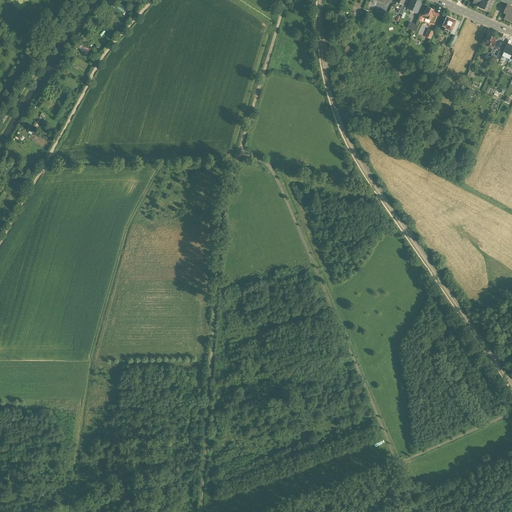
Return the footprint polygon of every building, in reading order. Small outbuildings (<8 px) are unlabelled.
[(420,4),(412,0),(408,9),(413,11),(412,12),(416,14),(420,4)] [(472,0),(474,0),(473,3),(479,6),(479,7),(489,12),(494,0),(493,0),(472,0)] [(511,6),(510,6),(507,4),(503,13),(506,15),(511,17),(511,6)] [(431,9),(428,7),(428,8),(427,8),(423,15),(426,17),(431,19),(432,16),(433,14),(432,14),(433,13),(434,11),(430,9),(431,9)] [(434,17),(432,16),(431,19),(430,21),(434,23),(437,17),(439,13),(436,12),(435,14),(436,14),(434,17)] [(459,22),(447,17),(446,16),(442,26),(445,28),(444,31),(448,33),(449,31),(451,32),(450,33),(453,35),(459,22)] [(429,35),(426,34),(425,36),(431,39),(434,32),(431,31),(429,35)] [(486,36),(486,37),(485,39),(484,38),(482,43),(487,45),(486,46),(492,49),(496,41),(494,41),(495,38),(490,36),(489,35),(488,35),(487,35),(486,35),(486,36)] [(511,46),(507,44),(503,52),(508,54),(511,56),(511,54),(511,46)] [(52,92),(58,95),(61,90),(56,86),(52,92)] [(38,119),(33,127),(36,129),(42,122),(38,119)]
